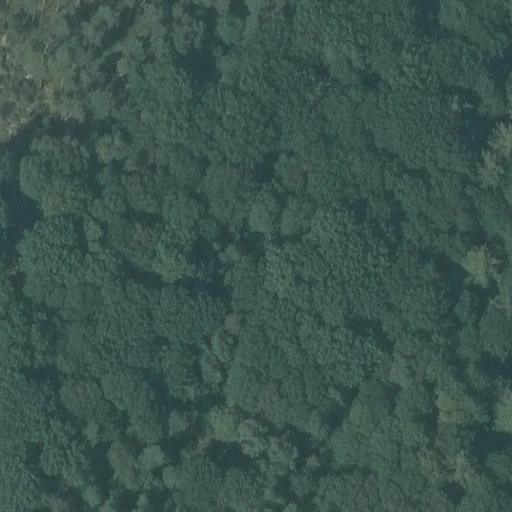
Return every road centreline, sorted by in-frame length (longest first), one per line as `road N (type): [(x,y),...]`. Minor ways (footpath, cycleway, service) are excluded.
road 1 (track): [(432,45),(445,511)]
road 2 (track): [(0,182),(432,45)]
